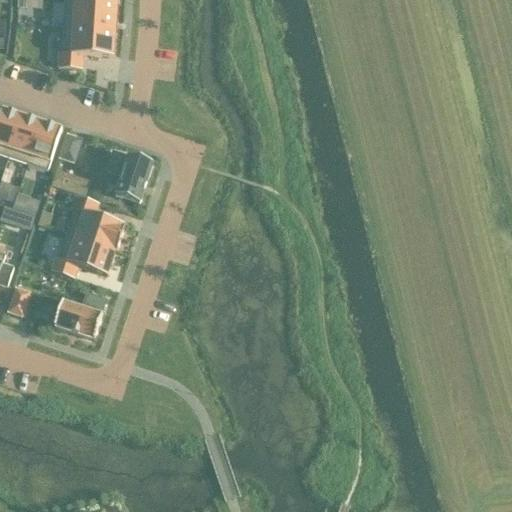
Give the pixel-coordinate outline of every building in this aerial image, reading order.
[(25,0),(17,0),(17,9),(25,9),(25,0)] [(65,2),(63,28),(116,32),(118,5),(65,2)] [(58,56),(57,70),(82,72),(83,57),(114,59),(116,32),(63,28),(61,56),(58,56)] [(1,120),(0,122),(0,157),(9,161),(23,119),(3,112),(1,120)] [(23,119),(9,161),(28,167),(42,125),(23,119)] [(42,125),(28,167),(48,174),(62,132),(42,125)] [(67,136),(59,161),(74,166),(82,141),(67,136)] [(112,156),(107,173),(121,178),(114,198),(139,206),(140,206),(153,167),(126,158),(126,160),(112,156)] [(9,196),(0,193),(0,201),(7,204),(9,196)] [(76,213),(68,238),(114,253),(116,254),(123,228),(95,219),(100,207),(75,198),(71,212),(76,213)] [(39,212),(27,208),(24,216),(36,220),(39,212)] [(19,214),(15,227),(30,232),(34,219),(19,214)] [(54,260),(50,274),(74,282),(77,271),(106,280),(114,253),(68,238),(60,262),(54,260)] [(5,258),(0,256),(0,289),(6,291),(13,270),(3,266),(5,258)] [(16,291),(8,315),(22,320),(27,305),(31,306),(34,298),(34,297),(16,291)] [(63,305),(55,332),(92,344),(101,318),(100,317),(105,302),(85,296),(80,311),(63,305)]
